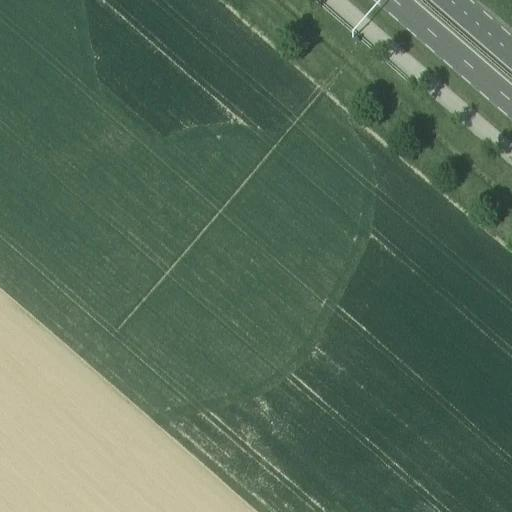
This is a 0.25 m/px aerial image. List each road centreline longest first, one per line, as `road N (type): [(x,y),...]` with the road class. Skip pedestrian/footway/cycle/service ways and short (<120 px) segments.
road 1 (unclassified): [(511,158),(323,0)]
road 2 (primary): [(389,0),(511,103)]
